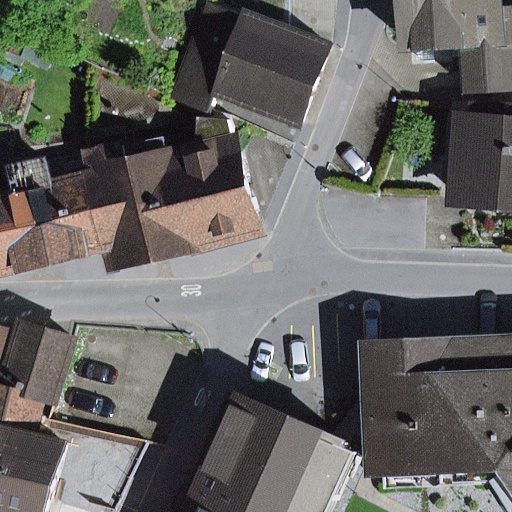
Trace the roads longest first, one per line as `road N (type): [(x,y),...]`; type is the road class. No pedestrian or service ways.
road 1 (residential): [(368,0),(344,91),(269,277)]
road 2 (residential): [(269,277),(197,299),(0,306)]
road 3 (residential): [(269,277),(156,511)]
road 4 (residential): [(511,282),(269,277)]
